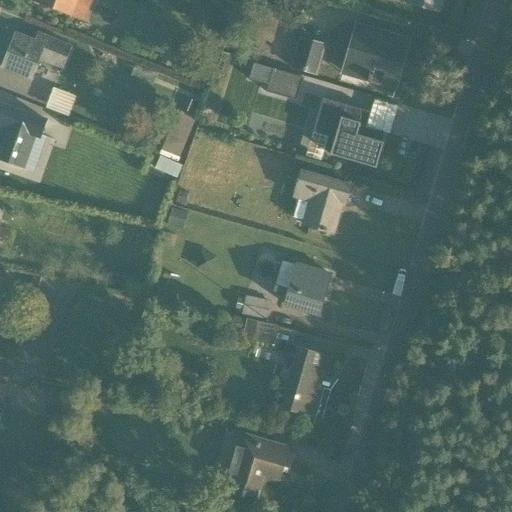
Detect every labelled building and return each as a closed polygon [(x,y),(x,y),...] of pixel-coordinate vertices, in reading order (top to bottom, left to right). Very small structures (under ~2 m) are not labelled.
[(37,0),(36,3),(75,19),(82,0),(37,0)] [(441,15),(445,0),(389,0),(389,1),(441,15)] [(357,30),(344,73),(397,89),(410,46),(357,30)] [(16,35),(2,69),(31,81),(39,62),(63,71),(72,47),(37,33),(33,42),(16,35)] [(324,47),(300,40),(291,68),(315,76),(324,47)] [(222,56),(217,78),(228,81),(234,60),(222,56)] [(157,75),(135,66),(130,79),(152,87),(157,75)] [(302,81),(274,73),(268,92),(296,100),(302,81)] [(333,98),(337,85),(325,82),(321,95),(333,98)] [(84,104),(70,99),(65,112),(79,117),(84,104)] [(368,116),(323,102),(314,132),(330,136),(325,152),(374,167),(384,134),(364,128),(368,116)] [(0,125),(3,126),(0,134),(0,162),(4,164),(0,174),(18,181),(22,169),(34,173),(45,141),(41,139),(47,123),(0,106),(0,125)] [(195,119),(178,113),(162,155),(179,161),(195,119)] [(158,157),(153,169),(176,178),(181,166),(158,157)] [(292,225),(334,238),(349,189),(299,174),(293,195),(300,197),(292,225)] [(171,209),(166,227),(183,231),(187,213),(171,209)] [(331,276),(282,261),(274,286),(290,291),(285,307),(319,317),(331,276)] [(144,275),(113,267),(108,285),(139,293),(144,275)] [(68,288),(33,277),(5,365),(40,376),(68,288)] [(270,304),(244,298),(241,314),(266,320),(270,304)] [(275,327),(246,321),(241,340),(270,347),(275,327)] [(333,361),(300,351),(283,410),(315,419),(333,361)] [(284,484),(294,450),(239,434),(225,482),(242,487),(239,497),(254,501),(261,477),(284,484)] [(41,455),(24,440),(12,453),(29,468),(41,455)]
